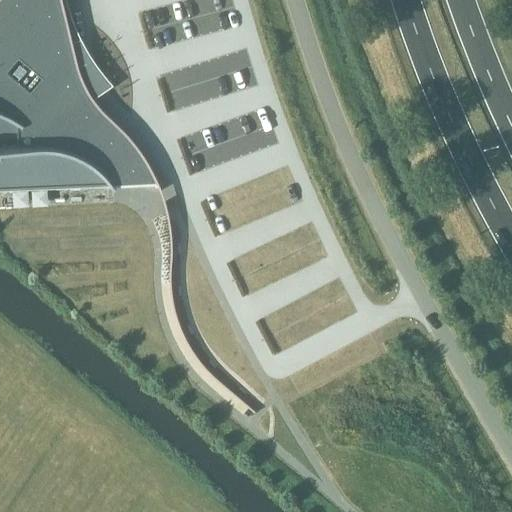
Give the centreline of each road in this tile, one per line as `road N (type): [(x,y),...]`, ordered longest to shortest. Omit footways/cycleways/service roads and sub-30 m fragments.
road 1 (unclassified): [(294,0),(375,209),(511,447)]
road 2 (trunk): [(406,0),(467,154),(511,236)]
road 3 (trunk): [(511,127),(461,0)]
